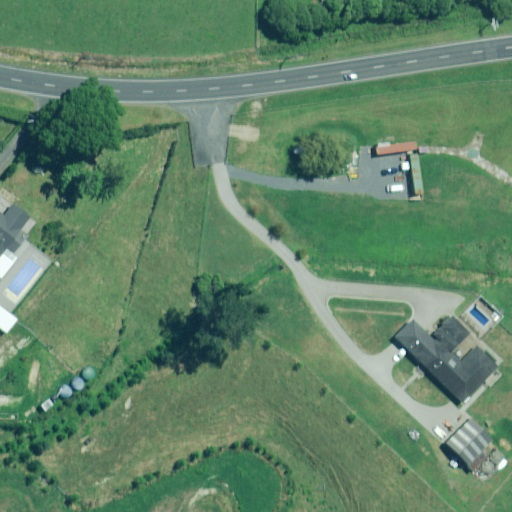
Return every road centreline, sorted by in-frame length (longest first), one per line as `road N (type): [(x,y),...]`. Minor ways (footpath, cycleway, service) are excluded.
road 1 (tertiary): [(511,47),(174,90),(104,91),(0,77)]
road 2 (unknown): [(210,87),(231,191),(305,273)]
